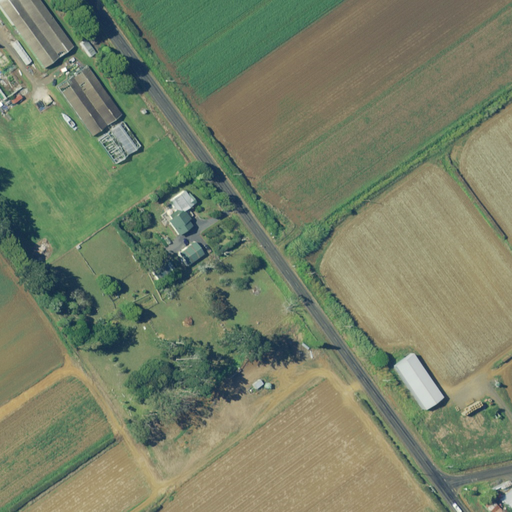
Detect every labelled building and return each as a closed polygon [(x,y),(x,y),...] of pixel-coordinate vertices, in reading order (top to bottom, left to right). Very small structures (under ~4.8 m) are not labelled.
[(0,0),(0,6),(40,64),(73,41),(45,0),(0,0)] [(95,53),(85,40),(80,43),(89,57),(95,53)] [(4,51),(0,53),(0,91),(5,99),(27,84),(4,51)] [(56,80),(91,132),(124,110),(89,58),(56,80)] [(139,146),(122,122),(97,139),(114,164),(139,146)] [(194,202),(185,189),(168,202),(174,210),(167,216),(169,218),(165,221),(177,236),(190,226),(186,220),(188,219),(182,211),(194,202)] [(202,255),(193,242),(176,254),(185,266),(202,255)] [(165,266),(161,260),(156,263),(160,269),(165,266)] [(289,349),(297,343),(294,339),(286,345),(289,349)] [(440,398),(409,354),(391,366),(422,410),(440,398)] [(261,384),(258,379),(251,385),(255,389),(261,384)] [(510,484),(508,481),(499,485),(501,489),(510,484)] [(495,493),(492,488),(487,491),(490,496),(495,493)] [(511,511),(511,488),(500,498),(511,511)] [(496,504),(490,499),(484,505),(490,511),(496,504)]
